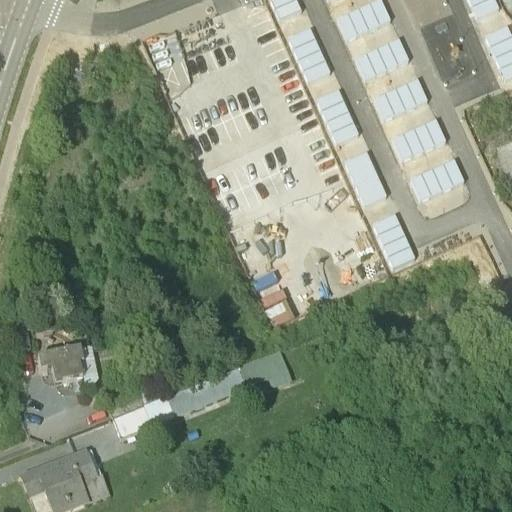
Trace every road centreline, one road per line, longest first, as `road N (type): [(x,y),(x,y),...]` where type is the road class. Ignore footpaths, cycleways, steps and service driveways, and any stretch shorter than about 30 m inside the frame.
road 1 (residential): [(311,0),(418,231),(484,205)]
road 2 (residential): [(28,0),(109,25),(183,0)]
road 3 (residential): [(452,0),(488,83),(439,104)]
